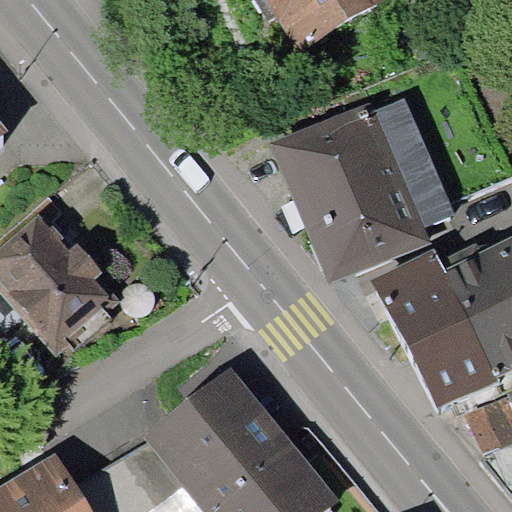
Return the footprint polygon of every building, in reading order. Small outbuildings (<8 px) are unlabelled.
[(259,0),(296,58),(381,5),(377,0),(259,0)] [(255,139),(320,110),(306,77),(240,106),(255,139)] [(364,123),(363,120),(271,160),(306,242),(316,238),(331,273),(350,280),(418,251),(413,238),(445,224),(396,110),(364,123)] [(72,262),(68,266),(36,229),(0,260),(0,300),(51,358),(106,310),(87,288),(92,284),(72,262)] [(511,254),(440,291),(429,269),(370,299),(432,419),(494,388),(492,384),(511,373),(511,254)] [(117,465),(145,511),(193,511),(196,510),(197,511),(323,511),(221,387),(145,448),(117,465)] [(511,406),(464,427),(480,465),(511,450),(511,406)] [(0,511),(145,511),(117,465),(61,498),(49,478),(22,495),(0,509),(0,511)]
